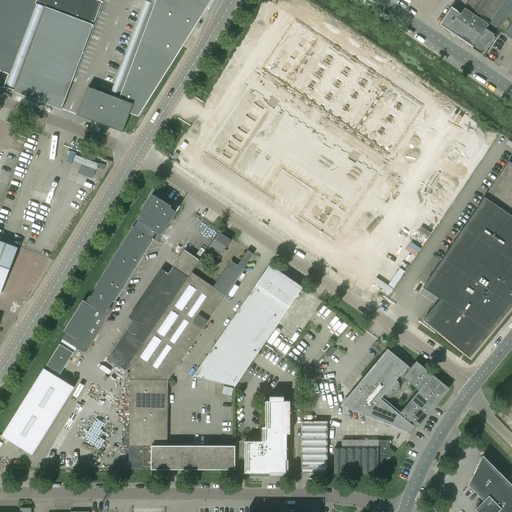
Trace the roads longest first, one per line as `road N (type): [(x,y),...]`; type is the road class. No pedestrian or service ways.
road 1 (unclassified): [(472,386),(137,152)]
road 2 (unclassified): [(390,511),(321,496),(0,495)]
road 3 (unknown): [(265,241),(178,369),(170,496)]
road 4 (tertiary): [(0,374),(137,152)]
road 5 (unknown): [(382,322),(491,146)]
road 6 (unknown): [(194,193),(86,358)]
road 7 (tertiary): [(137,152),(233,0)]
road 8 (unclassified): [(511,92),(376,0)]
road 9 (unknown): [(86,358),(17,495)]
road 10 (unclassified): [(137,152),(0,100)]
road 11 (unknown): [(289,496),(288,389),(263,360)]
road 12 (unclassified): [(403,511),(472,386)]
